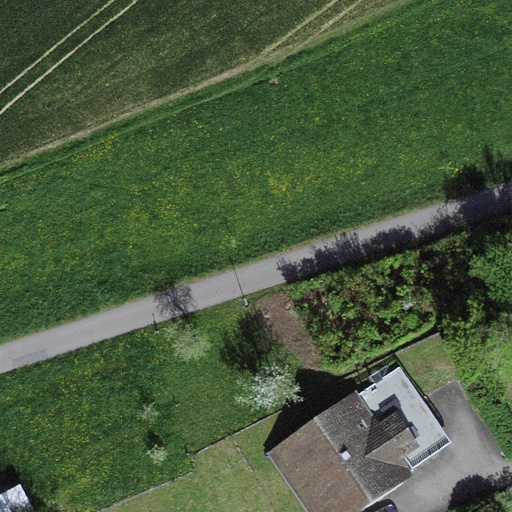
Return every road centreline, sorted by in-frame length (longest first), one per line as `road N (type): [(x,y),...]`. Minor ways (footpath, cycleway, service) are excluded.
road 1 (residential): [(511,193),(0,358)]
road 2 (residential): [(511,473),(398,511)]
